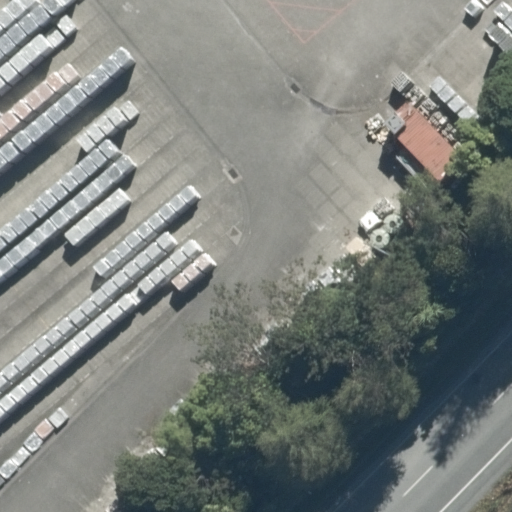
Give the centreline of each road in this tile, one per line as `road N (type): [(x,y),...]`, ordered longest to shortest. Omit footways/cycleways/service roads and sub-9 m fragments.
road 1 (unknown): [(3,511),(281,241),(328,155),(358,0)]
road 2 (unclassified): [(398,511),(511,394)]
